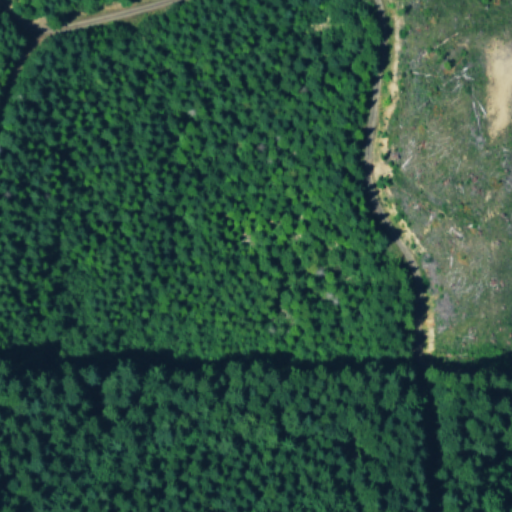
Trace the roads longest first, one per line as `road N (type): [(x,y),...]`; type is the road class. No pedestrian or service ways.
road 1 (track): [(357,0),(373,198),(432,432),(442,511)]
road 2 (track): [(180,0),(60,29),(0,11)]
